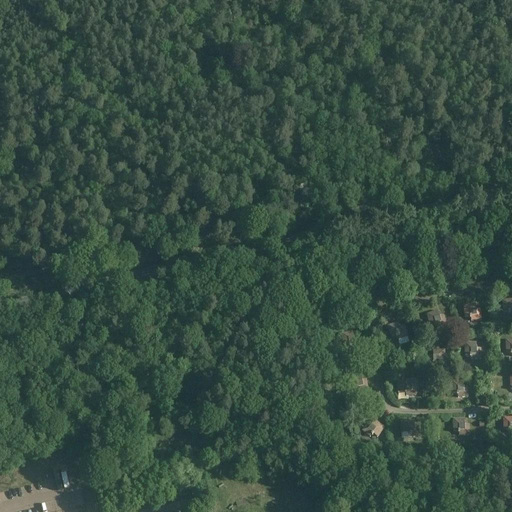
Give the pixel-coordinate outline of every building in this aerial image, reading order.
[(511,300),(501,301),(502,313),(508,313),(509,317),(511,316),(511,300)] [(475,305),(463,306),(463,318),(470,318),(470,322),(481,321),(480,311),(475,311),(475,305)] [(438,311),(426,315),(429,327),(436,324),(437,329),(446,327),(443,317),(440,318),(438,311)] [(398,323),(386,327),(389,338),(396,336),(397,341),(407,338),(405,328),(400,330),(398,323)] [(352,332),(340,334),(342,346),(348,346),(349,350),(360,348),(357,337),(353,338),(352,332)] [(475,343),(464,343),(465,355),(471,355),(471,360),(481,360),(481,349),(476,349),(475,343)] [(432,357),(427,357),(428,368),(440,368),(440,362),(445,361),(444,350),(431,351),(432,357)] [(360,376),(348,378),(350,390),(356,389),(357,393),(368,391),(366,381),(361,382),(360,376)] [(411,380),(398,381),(399,393),(405,393),(405,397),(416,397),(416,386),(411,386),(411,380)] [(451,381),(451,394),(457,394),(457,398),(468,397),(468,387),(464,387),(464,381),(451,381)] [(511,418),(502,418),(502,431),(508,430),(508,435),(511,435),(511,418)] [(452,420),(452,432),(458,432),(458,436),(469,436),(469,425),(464,426),(464,420),(452,420)] [(367,423),(361,432),(369,438),(372,434),(377,438),(384,429),(375,421),(371,426),(367,423)] [(414,421),(401,422),(402,434),(408,433),(408,438),(419,438),(418,427),(414,427),(414,421)]
